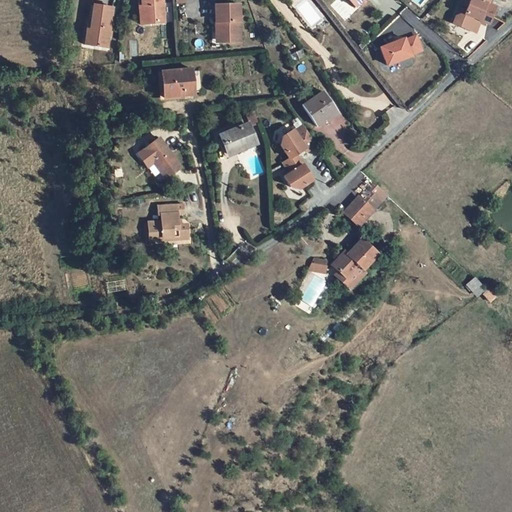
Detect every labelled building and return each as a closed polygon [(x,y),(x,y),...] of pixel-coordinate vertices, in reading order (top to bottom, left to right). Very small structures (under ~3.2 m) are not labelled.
[(144,8),(145,25),(165,24),(163,0),(139,0),(140,8),(144,8)] [(465,14),(469,0),(463,0),(459,11),(465,14)] [(484,4),(473,0),(469,0),(465,14),(478,19),(484,4)] [(489,0),(473,0),(484,4),(478,19),(488,23),(494,5),(489,3),(489,0)] [(221,24),(222,43),(243,42),(240,5),(213,6),(215,24),(221,24)] [(92,32),(90,47),(108,49),(113,9),(93,7),(91,32),(92,32)] [(90,47),(92,32),(91,32),(86,31),(84,46),(90,47)] [(383,47),(390,65),(414,55),(413,54),(425,49),(419,35),(408,39),(407,38),(383,47)] [(162,73),(163,93),(194,90),(192,69),(185,70),(162,73)] [(326,91),(307,103),(320,123),(340,111),(326,91)] [(254,112),(256,123),(264,122),(262,111),(254,112)] [(223,129),(228,149),(257,142),(252,122),(223,129)] [(310,151),(320,145),(308,125),(298,131),(297,129),(287,136),(285,144),(293,158),(287,162),(293,173),(288,176),(294,187),(303,189),(316,180),(300,154),(309,149),(310,151)] [(167,178),(181,167),(160,139),(146,150),(167,178)] [(381,205),(390,194),(377,183),(368,194),(381,205)] [(361,227),(362,226),(381,205),(368,194),(348,216),(359,227),(360,228),(361,227)] [(179,239),(179,241),(189,241),(188,227),(179,227),(178,214),(184,214),(184,205),(159,205),(159,215),(164,215),(164,222),(149,222),(149,234),(154,234),(154,243),(164,243),(164,242),(164,239),(179,239)] [(361,268),(365,272),(379,257),(364,243),(350,257),(347,254),(334,267),(341,274),(349,281),(361,268)] [(331,263),(316,261),(308,272),(327,275),(331,263)] [(369,276),(365,272),(361,268),(349,281),(341,274),(336,279),(350,293),(369,276)] [(195,275),(199,281),(207,277),(203,271),(195,275)] [(466,285),(477,295),(485,287),(475,277),(466,285)]
